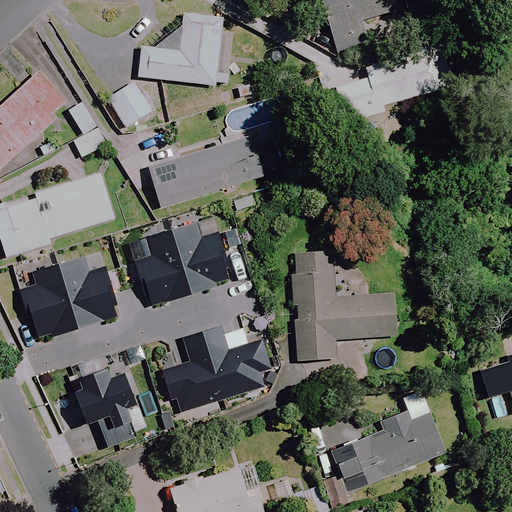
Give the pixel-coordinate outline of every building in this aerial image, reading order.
[(393,13),(390,0),(319,0),(334,53),(365,45),(359,22),(393,13)] [(219,19),(181,15),(177,53),(140,49),(136,79),(224,88),(230,36),(218,35),(219,19)] [(448,97),(438,59),(415,66),(412,56),(363,69),(366,79),(335,87),(345,125),(448,97)] [(27,76),(0,100),(0,162),(60,114),(27,76)] [(150,113),(132,83),(105,99),(123,129),(150,113)] [(94,127),(78,104),(65,113),(81,135),(94,127)] [(104,146),(95,130),(71,143),(79,160),(104,146)] [(259,178),(247,139),(146,170),(158,209),(259,178)] [(88,179),(0,205),(0,259),(102,227),(88,179)] [(205,285),(224,279),(221,268),(226,266),(217,236),(198,242),(194,227),(163,226),(145,239),(151,260),(134,265),(143,296),(146,295),(149,306),(206,289),(205,285)] [(290,306),(295,306),(296,321),(291,322),(293,362),(334,361),(333,341),(394,338),(392,294),(332,297),(330,249),(288,251),(290,306)] [(33,286),(12,292),(23,327),(26,326),(31,342),(42,339),(44,346),(115,324),(113,318),(120,316),(105,264),(88,269),(85,258),(29,275),(33,286)] [(262,385),(258,372),(268,368),(260,346),(223,360),(213,334),(183,345),(190,365),(161,375),(170,399),(174,397),(181,416),(262,385)] [(486,400),(511,392),(511,359),(476,371),(486,400)] [(107,381),(103,371),(78,381),(82,391),(72,395),(82,420),(89,417),(92,424),(95,422),(105,448),(133,437),(126,419),(123,411),(134,407),(121,376),(107,381)] [(344,494),(441,456),(426,416),(409,423),(405,412),(380,422),(384,431),(348,445),(353,457),(332,465),(344,494)] [(167,487),(173,511),(265,511),(251,462),(167,487)]
